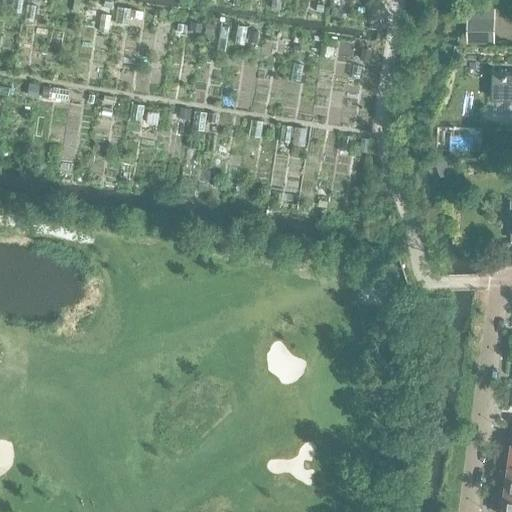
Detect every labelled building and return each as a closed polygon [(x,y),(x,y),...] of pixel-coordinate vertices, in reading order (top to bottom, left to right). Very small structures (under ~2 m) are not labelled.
[(271,0),(271,8),(279,9),(279,0),(271,0)] [(331,8),(330,17),(341,19),(343,10),(331,8)] [(495,8),(468,8),(468,44),(495,44),(495,8)] [(140,12),(130,10),(129,17),(139,19),(140,12)] [(190,23),(189,30),(198,31),(199,24),(190,23)] [(206,25),(204,34),(212,36),(214,26),(206,25)] [(249,31),(247,42),(257,44),(258,33),(249,31)] [(326,47),(324,57),(332,58),(334,48),(326,47)] [(361,49),(359,60),(367,62),(369,50),(361,49)] [(511,76),(494,76),(493,100),(511,100),(511,76)] [(31,83),(29,95),(36,96),(38,85),(31,83)] [(42,86),(40,97),(48,98),(48,94),(51,95),(52,88),(42,86)] [(104,96),(103,103),(114,105),(115,98),(104,96)] [(180,108),(178,117),(188,118),(190,109),(180,108)] [(156,123),(157,113),(148,112),(147,121),(156,123)] [(207,113),(206,122),(213,123),(215,114),(207,113)] [(296,127),(294,138),(304,140),(306,129),(296,127)] [(438,127),(437,149),(481,151),(482,136),(453,135),(454,127),(438,127)] [(361,138),(359,151),(367,152),(368,139),(361,138)] [(435,162),(441,177),(455,172),(449,156),(435,162)] [(504,259),(504,247),(495,247),(496,260),(504,259)] [(511,511),(511,493),(505,493),(502,511),(511,511)]
